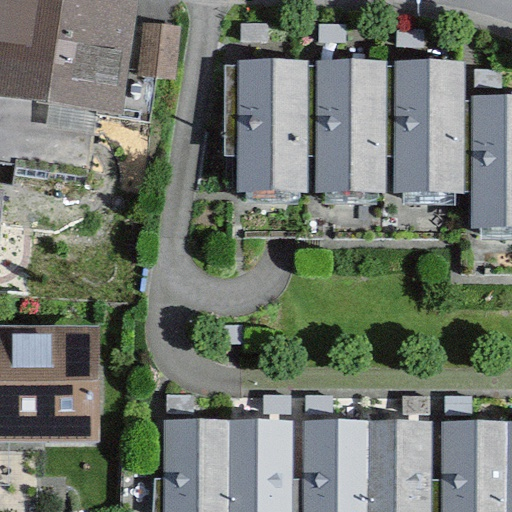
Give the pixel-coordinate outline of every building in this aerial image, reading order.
[(148,124),(155,78),(140,77),(141,72),(115,69),(122,20),(0,1),(0,88),(98,103),(96,116),(148,124)] [(141,72),(140,77),(155,78),(172,80),(178,30),(145,27),(141,72)] [(304,151),(305,85),(305,70),(241,69),(241,85),(226,85),(226,151),(241,151),(241,189),(304,189),(304,151)] [(304,151),(319,151),(319,189),(383,189),(383,152),(383,128),(383,86),(383,70),(319,70),(319,85),(305,85),(304,151)] [(461,187),(461,121),(462,70),(398,70),(398,86),(383,86),(383,128),(383,152),(398,152),(397,190),(461,190),(461,187)] [(461,121),(461,187),(475,187),(475,225),(511,224),(511,105),(475,106),(475,121),(461,121)] [(0,416),(45,417),(45,433),(87,433),(87,343),(0,342),(0,416)] [(228,511),(228,429),(167,429),(167,511),(228,511)] [(228,429),(228,511),(289,511),(289,430),(228,429)] [(367,511),(368,430),(306,430),(305,511),(367,511)] [(427,511),(428,430),(368,430),(367,511),(427,511)] [(445,430),(444,511),(505,511),(506,458),(506,430),(445,430)] [(0,511),(36,511),(36,456),(0,455),(0,511)]
